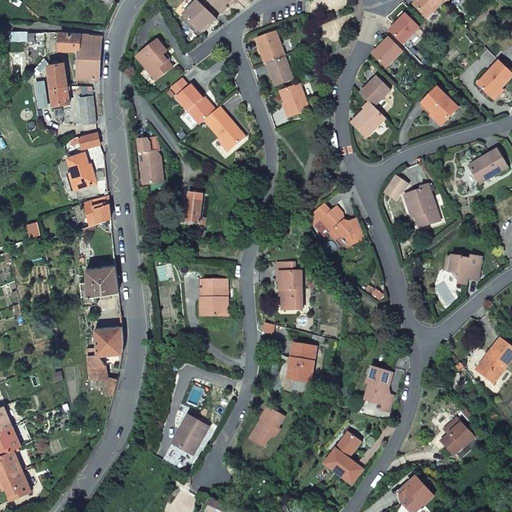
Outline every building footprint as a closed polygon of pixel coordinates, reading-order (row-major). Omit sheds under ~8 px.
[(195,0),(181,14),(197,30),(205,22),(207,24),(214,17),(195,0)] [(227,0),(207,0),(220,12),(226,5),(224,3),(227,0)] [(416,0),(412,5),(426,18),(443,2),(440,0),(416,0)] [(401,42),(418,26),(404,12),(393,23),(387,29),(401,42)] [(205,22),(197,30),(200,33),(207,24),(205,22)] [(257,39),(265,63),(268,62),(286,55),(276,31),(257,39)] [(43,41),(43,32),(33,32),(33,41),(43,41)] [(72,50),(77,50),(77,34),(57,32),(58,42),(58,49),(58,50),(72,50)] [(401,50),(387,36),(384,33),(374,43),(378,47),(371,54),(384,67),(401,50)] [(76,53),(76,67),(99,67),(99,36),(77,34),(77,50),(76,53)] [(167,59),(163,54),(165,53),(165,52),(166,51),(166,49),(166,48),(165,47),(158,38),(137,54),(145,65),(147,64),(153,71),(151,72),(156,79),(173,67),(167,59)] [(268,62),(276,85),(295,78),(286,55),(268,62)] [(68,102),(64,85),(62,60),(46,64),(52,104),(68,102)] [(492,100),(511,79),(511,72),(499,61),(476,84),(492,100)] [(99,67),(76,67),(75,78),(97,79),(99,67)] [(373,108),(391,91),(376,76),(358,93),(369,104),(373,108)] [(179,94),(200,121),(204,118),(215,110),(193,82),(179,94)] [(280,90),(290,116),(309,109),(300,83),(280,90)] [(456,106),(435,85),(419,100),(440,122),(456,106)] [(77,96),(80,123),(94,123),(91,95),(77,96)] [(365,136),(384,119),(373,108),(369,104),(351,121),(365,136)] [(204,118),(228,148),(244,135),(220,105),(215,110),(204,118)] [(135,132),(138,165),(141,165),(142,177),(159,176),(157,151),(153,144),(148,144),(147,136),(142,131),(135,132)] [(78,150),(98,143),(96,132),(74,136),(78,150)] [(479,181),(494,172),(495,174),(509,166),(498,147),(469,164),(479,181)] [(66,158),(71,172),(76,189),(95,182),(90,168),(88,169),(83,153),(66,158)] [(65,175),(70,190),(76,189),(71,172),(65,175)] [(393,175),(383,191),(396,200),(406,183),(393,175)] [(333,186),(338,183),(334,177),(329,180),(333,186)] [(409,190),(416,213),(414,214),(417,224),(439,218),(427,181),(418,184),(419,187),(409,190)] [(191,184),(190,193),(197,194),(199,185),(191,184)] [(403,192),(410,215),(413,214),(414,214),(416,213),(409,190),(403,192)] [(81,203),(86,217),(88,225),(109,218),(107,195),(81,203)] [(199,219),(201,196),(188,195),(185,224),(205,226),(205,220),(199,219)] [(345,238),(346,239),(348,240),(351,242),(353,245),(365,239),(356,217),(349,220),(343,217),(343,215),(342,211),(336,205),(330,209),(324,202),(306,218),(322,237),(327,232),(333,240),(336,237),(341,237),(345,238)] [(453,271),(456,276),(456,279),(466,280),(466,278),(466,273),(470,274),(469,278),(478,279),(479,254),(469,253),(468,257),(459,255),(459,258),(446,256),(444,270),(453,271)] [(279,273),(294,273),(294,263),(277,264),(277,273),(279,273)] [(103,296),(112,295),(112,292),(117,292),(114,264),(90,267),(90,265),(84,265),(84,267),(86,267),(87,281),(80,281),(83,304),(97,303),(95,294),(102,293),(103,296)] [(302,310),(301,272),(294,273),(279,273),(279,288),(281,288),(282,311),(302,310)] [(204,291),(201,291),(201,317),(201,318),(217,318),(217,314),(228,314),(228,282),(204,282),(204,291)] [(121,353),(122,340),(121,326),(94,327),(95,347),(87,348),(88,354),(98,354),(102,360),(111,360),(113,353),(115,354),(114,362),(119,362),(121,353)] [(491,354),(476,372),(490,385),(511,358),(511,347),(500,337),(488,352),(491,354)] [(311,384),(318,348),(294,345),(292,359),(296,360),(292,381),(311,384)] [(488,352),(473,369),(476,372),(491,354),(488,352)] [(102,360),(98,354),(88,354),(87,354),(87,377),(104,377),(104,364),(102,360)] [(386,394),(391,373),(370,368),(366,385),(370,386),(366,402),(382,406),(381,411),(389,413),(393,396),(386,394)] [(104,377),(101,391),(112,394),(115,380),(104,377)] [(0,406),(0,430),(10,426),(1,406),(0,406)] [(267,423),(259,440),(260,447),(269,449),(274,440),(278,440),(283,430),(281,429),(286,417),(269,409),(264,421),(267,423)] [(189,417),(181,432),(183,434),(176,449),(195,459),(209,428),(189,417)] [(443,445),(464,428),(460,423),(439,440),(443,445)] [(18,447),(10,426),(0,430),(0,454),(11,450),(18,447)] [(464,428),(443,445),(456,461),(477,444),(464,428)] [(329,470),(355,488),(364,474),(351,463),(362,446),(354,440),(347,441),(329,467),(329,470)] [(477,444),(456,461),(460,466),(481,448),(477,444)] [(0,478),(19,471),(11,450),(0,454),(0,478)] [(28,492),(19,471),(0,478),(0,487),(3,487),(8,500),(28,492)] [(410,511),(420,511),(437,497),(421,479),(409,491),(411,494),(404,500),(406,507),(410,511)]
